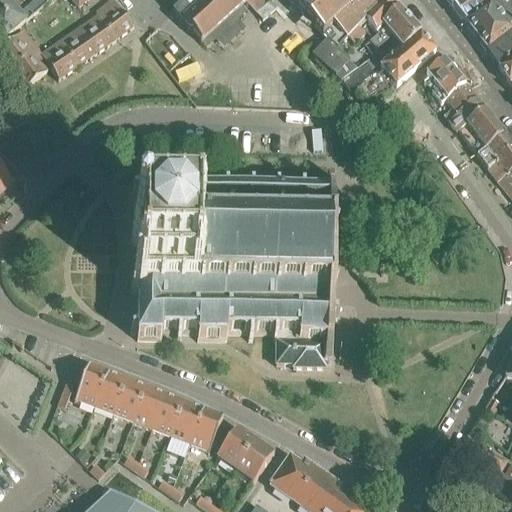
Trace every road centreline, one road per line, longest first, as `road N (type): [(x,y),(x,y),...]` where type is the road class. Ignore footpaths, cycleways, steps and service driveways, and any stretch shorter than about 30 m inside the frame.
road 1 (residential): [(43,190),(93,138),(126,119),(323,125),(394,101),(511,253)]
road 2 (residential): [(404,509),(211,398),(0,311)]
road 3 (residential): [(511,330),(404,509)]
road 4 (residential): [(511,121),(411,0)]
